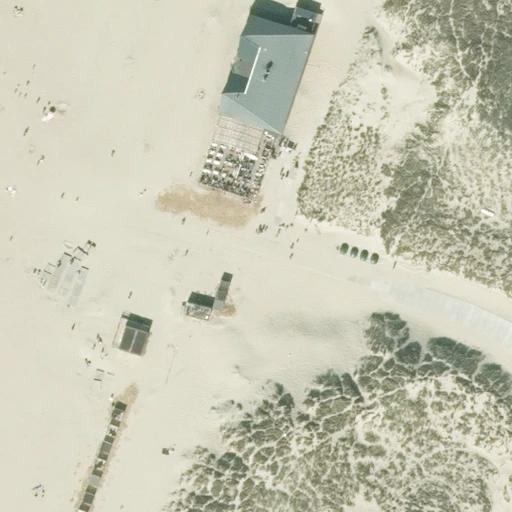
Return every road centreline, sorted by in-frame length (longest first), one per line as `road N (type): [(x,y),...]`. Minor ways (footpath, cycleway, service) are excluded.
road 1 (track): [(48,511),(137,206),(208,0)]
road 2 (unclassified): [(511,338),(468,315),(283,252)]
